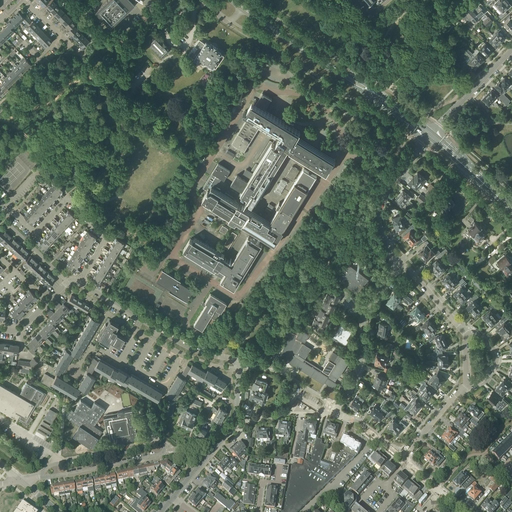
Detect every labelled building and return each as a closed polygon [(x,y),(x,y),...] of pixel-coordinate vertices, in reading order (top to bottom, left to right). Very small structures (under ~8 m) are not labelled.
[(52,0),(46,6),(50,10),(56,4),(58,2),(55,0),(52,0)] [(105,0),(95,11),(110,27),(134,3),(133,2),(134,0),(105,0)] [(495,0),(493,0),(489,5),(491,7),(493,5),(497,9),(506,0),(497,0),(496,1),(495,0)] [(506,0),(497,9),(501,13),(498,15),(501,18),(507,13),(505,10),(510,5),(508,3),(509,2),(506,0)] [(54,14),(60,8),(56,4),(50,10),(54,14)] [(471,8),(462,16),(468,22),(482,9),(479,6),(474,11),(471,8)] [(57,18),(64,12),(60,8),(54,14),(57,18)] [(468,22),(468,23),(471,27),(478,21),(477,19),(485,13),(482,9),(468,22)] [(28,26),(31,22),(22,12),(20,14),(18,12),(14,16),(20,22),(23,20),(28,26)] [(61,22),(67,16),(64,12),(57,18),(61,22)] [(146,23),(151,17),(146,12),(141,17),(146,23)] [(16,26),(20,22),(14,16),(10,20),(16,26)] [(65,26),(71,19),(67,16),(61,22),(65,26)] [(487,27),(493,21),(489,16),(483,22),(487,27)] [(73,25),(75,24),(71,19),(65,26),(69,29),(69,30),(73,25)] [(12,30),(16,26),(10,20),(6,23),(8,25),(12,30)] [(29,32),(36,25),(33,21),(31,22),(28,26),(26,27),(25,28),(25,29),(29,33),(29,32)] [(67,31),(71,35),(77,29),(79,27),(75,24),(73,25),(69,30),(69,29),(67,31)] [(14,32),(12,30),(8,25),(4,29),(10,35),(14,32)] [(34,35),(40,29),(36,25),(29,32),(30,34),(31,33),(34,35)] [(6,39),(10,35),(4,29),(0,33),(6,39)] [(37,40),(44,33),(40,29),(34,35),(37,38),(35,39),(37,40)] [(75,39),(81,33),(77,29),(71,35),(75,39)] [(494,36),(500,42),(505,38),(498,32),(494,36)] [(41,43),(48,37),(44,33),(37,40),(38,41),(39,40),(41,43)] [(78,43),(85,37),(81,33),(75,39),(78,43)] [(85,37),(78,43),(82,47),(85,44),(88,47),(98,37),(96,35),(90,39),(89,41),(85,37)] [(161,43),(154,36),(147,43),(161,57),(169,50),(166,47),(162,42),(161,43)] [(496,47),(500,42),(494,36),(489,41),(496,47)] [(41,43),(40,45),(44,49),(52,41),(48,37),(41,43)] [(447,41),(453,48),(457,45),(451,38),(447,41)] [(205,43),(199,39),(194,46),(196,48),(194,51),(191,50),(188,55),(198,62),(200,59),(207,64),(206,64),(212,68),(213,67),(215,69),(224,56),(220,54),(221,53),(217,50),(218,49),(211,44),(210,45),(205,42),(205,43)] [(485,44),(483,42),(478,47),(480,49),(487,56),(492,51),(485,44)] [(475,56),(468,50),(467,50),(466,51),(473,58),(479,64),(484,59),(477,53),(475,56)] [(465,61),(466,62),(463,65),(466,69),(470,64),(475,69),(479,64),(473,58),(466,51),(465,53),(469,57),(465,61)] [(31,65),(27,61),(24,57),(23,59),(24,60),(21,62),(27,68),(31,65)] [(23,72),(27,68),(21,62),(18,65),(17,64),(16,65),(23,72)] [(19,76),(23,72),(16,65),(15,66),(16,67),(13,70),(19,76)] [(16,80),(19,76),(13,70),(11,72),(10,71),(9,72),(16,80)] [(12,84),(16,80),(9,72),(7,74),(8,75),(6,77),(12,84)] [(6,77),(4,75),(0,79),(3,83),(8,87),(12,84),(6,77)] [(507,88),(509,90),(511,86),(511,85),(511,84),(510,83),(504,77),(503,77),(501,79),(501,80),(500,81),(507,88)] [(495,86),(503,93),(504,94),(505,92),(504,91),(507,88),(500,81),(500,82),(498,82),(497,83),(497,84),(495,86)] [(9,89),(8,87),(3,83),(0,85),(0,87),(5,93),(9,89)] [(487,94),(494,101),(498,96),(491,90),(487,94)] [(237,220),(260,234),(256,241),(249,237),(234,261),(231,260),(230,262),(223,257),(224,255),(222,254),(195,237),(193,240),(190,239),(184,249),(186,251),(185,252),(215,270),(213,273),(222,279),(221,281),(234,289),(262,245),(258,242),(262,236),(274,243),(284,228),(317,176),(312,172),(315,167),(327,174),(336,160),(298,137),(300,132),(290,126),(265,110),(272,99),(261,92),(259,96),(260,97),(256,105),(252,102),(246,111),(245,111),(244,111),(244,112),(244,113),(245,113),(245,114),(248,116),(232,143),(245,151),(261,124),(282,137),(280,139),(279,138),(276,142),(275,142),(274,144),(272,142),(248,181),(237,175),(231,184),(242,191),(241,193),(247,197),(247,198),(247,199),(243,206),(236,202),(215,189),(222,178),(224,180),(230,171),(218,163),(201,191),(206,193),(203,198),(205,200),(205,201),(230,217),(229,218),(236,222),(237,220)] [(501,95),(508,103),(510,101),(504,94),(503,93),(501,95)] [(490,105),(494,101),(487,94),(483,99),(481,101),(484,103),(485,101),(490,105)] [(508,103),(501,95),(498,97),(508,106),(510,104),(508,103)] [(239,108),(243,101),(239,98),(235,105),(239,108)] [(351,142),(349,144),(348,149),(356,154),(358,152),(359,147),(351,142)] [(414,178),(421,183),(425,179),(424,178),(424,177),(423,176),(422,176),(418,173),(417,173),(416,173),(415,175),(415,176),(414,178)] [(419,190),(421,187),(422,185),(420,184),(421,183),(414,178),(413,177),(413,178),(411,180),(409,181),(409,182),(416,188),(417,188),(419,190)] [(47,191),(55,199),(63,191),(55,183),(47,191)] [(435,188),(431,184),(427,189),(431,193),(435,188)] [(399,195),(412,206),(413,205),(412,204),(412,203),(409,201),(412,198),(403,190),(399,195)] [(48,208),(55,199),(47,191),(39,200),(48,208)] [(410,208),(412,206),(399,195),(394,202),(397,205),(399,203),(402,206),(404,208),(406,205),(410,208)] [(440,207),(438,205),(435,209),(440,212),(442,209),(446,212),(451,206),(452,207),(455,204),(453,203),(454,202),(450,199),(449,200),(448,198),(446,200),(445,201),(444,202),(440,207)] [(31,208),(40,216),(48,208),(39,200),(31,208)] [(24,217),(32,225),(40,216),(31,208),(24,217)] [(60,219),(68,226),(76,218),(68,211),(60,219)] [(395,224),(403,221),(401,215),(393,218),(393,219),(392,219),(393,221),(394,221),(395,224)] [(61,235),(68,226),(60,219),(52,227),(61,235)] [(403,221),(395,224),(395,227),(395,228),(395,229),(396,230),(397,230),(405,227),(403,221)] [(475,222),(474,221),(471,224),(472,225),(469,229),(467,231),(470,234),(472,236),(481,227),(480,225),(479,226),(476,222),(475,222)] [(407,241),(414,235),(410,230),(415,226),(413,224),(409,227),(405,230),(407,233),(404,236),(407,241)] [(228,229),(223,226),(219,231),(225,234),(228,229)] [(45,236),(53,243),(61,235),(52,227),(45,236)] [(483,230),(481,228),(482,227),(481,227),(472,236),(476,241),(475,242),(475,243),(475,244),(475,245),(476,245),(476,246),(477,246),(478,246),(478,245),(479,245),(485,239),(484,238),(482,236),(487,232),(484,229),(483,230)] [(81,241),(90,247),(96,237),(87,231),(81,241)] [(228,250),(237,235),(232,232),(223,247),(228,250)] [(4,246),(12,238),(8,234),(0,242),(4,246)] [(423,242),(428,237),(426,234),(420,239),(423,242)] [(414,235),(407,241),(411,245),(418,239),(414,235)] [(45,252),(53,243),(45,236),(37,244),(45,252)] [(9,250),(16,242),(12,238),(4,246),(9,250)] [(110,248),(119,254),(125,244),(116,238),(110,248)] [(84,257),(90,247),(81,241),(75,251),(84,257)] [(13,254),(20,245),(16,242),(9,250),(13,254)] [(422,257),(430,249),(432,248),(428,242),(426,244),(426,245),(418,253),(419,254),(419,255),(420,256),(421,256),(422,257)] [(17,258),(25,249),(20,245),(13,254),(17,258)] [(113,264),(119,254),(110,248),(104,258),(113,264)] [(441,253),(440,253),(436,256),(438,259),(448,250),(446,248),(441,253)] [(25,249),(17,258),(21,262),(29,253),(25,249)] [(434,254),(433,252),(430,249),(422,257),(422,258),(422,259),(424,260),(426,262),(434,254),(436,256),(440,253),(438,250),(434,254)] [(69,261),(78,267),(84,257),(75,251),(69,261)] [(500,269),(502,267),(511,261),(509,258),(509,257),(508,255),(507,255),(506,255),(505,256),(504,254),(501,257),(500,258),(501,259),(498,262),(496,264),(498,267),(500,269)] [(482,262),(486,259),(483,255),(478,258),(479,259),(475,262),(477,265),(481,262),(482,262)] [(497,260),(493,255),(488,260),(491,264),(497,260)] [(27,268),(34,260),(29,256),(26,259),(27,259),(22,264),(27,268)] [(98,267),(107,273),(113,264),(104,258),(98,267)] [(438,275),(446,269),(446,268),(444,266),(451,260),(449,258),(442,263),(440,265),(434,271),(434,272),(435,273),(436,273),(438,275)] [(434,271),(440,265),(442,263),(438,259),(430,266),(432,268),(432,269),(433,270),(434,271)] [(31,272),(38,264),(34,260),(27,268),(31,272)] [(75,271),(78,267),(69,261),(66,266),(75,271)] [(511,262),(511,261),(502,267),(504,270),(502,272),(505,275),(507,273),(511,269),(511,262)] [(35,276),(42,268),(38,264),(31,272),(35,276)] [(357,294),(369,279),(350,265),(338,280),(357,294)] [(101,283),(107,273),(98,267),(92,277),(101,283)] [(39,280),(47,272),(42,268),(35,276),(39,280)] [(178,281),(178,280),(179,280),(163,270),(156,281),(171,291),(170,292),(170,291),(170,292),(186,301),(193,290),(178,281)] [(44,284),(51,276),(47,272),(39,280),(44,284)] [(452,279),(448,274),(442,280),(444,282),(443,283),(445,284),(446,285),(452,279)] [(51,276),(44,284),(48,288),(55,280),(51,276)] [(463,282),(465,280),(463,278),(461,280),(459,282),(454,277),(452,279),(446,285),(446,286),(447,287),(448,287),(450,289),(457,284),(457,283),(459,285),(460,285),(463,282)] [(467,291),(467,290),(465,289),(464,290),(461,288),(467,283),(465,280),(463,282),(460,285),(460,286),(457,289),(456,290),(457,291),(454,294),(454,295),(455,297),(456,296),(458,298),(467,291)] [(341,297),(335,294),(336,291),(332,289),(329,294),(327,294),(322,304),(324,305),(322,309),(319,308),(317,314),(318,314),(316,319),(315,318),(312,324),(319,327),(317,330),(322,332),(324,326),(326,327),(331,316),(330,316),(332,312),(334,313),(337,307),(336,306),(338,302),(341,297)] [(25,295),(33,303),(37,298),(29,291),(25,295)] [(397,303),(399,301),(400,301),(402,302),(403,301),(405,303),(406,301),(409,303),(409,304),(410,305),(413,301),(412,300),(404,293),(401,297),(402,297),(402,298),(398,296),(394,293),(392,296),(391,296),(390,297),(391,298),(390,298),(397,303)] [(220,313),(226,304),(210,294),(204,303),(206,304),(193,325),(202,331),(210,317),(214,320),(216,319),(220,313)] [(469,312),(470,312),(471,311),(478,305),(477,305),(475,303),(476,302),(474,300),(478,297),(476,294),(472,298),(468,302),(470,304),(466,307),(468,309),(467,309),(467,310),(469,312)] [(29,307),(33,303),(25,295),(21,299),(29,307)] [(74,305),(78,299),(71,295),(68,300),(64,304),(67,307),(71,303),(74,305)] [(397,303),(390,298),(389,300),(388,300),(387,302),(387,303),(390,306),(389,308),(391,310),(393,308),(396,305),(401,309),(403,307),(397,303)] [(25,311),(29,307),(21,299),(17,303),(25,311)] [(80,308),(84,303),(78,299),(74,305),(80,308)] [(244,305),(241,302),(234,310),(238,313),(244,305)] [(21,315),(25,311),(17,303),(13,307),(21,315)] [(59,305),(58,306),(59,307),(66,313),(69,310),(67,307),(64,304),(63,303),(61,306),(59,305)] [(90,306),(84,303),(80,308),(87,312),(90,306)] [(478,305),(471,311),(472,313),(474,316),(475,316),(475,315),(476,315),(480,311),(482,313),(488,308),(486,306),(484,306),(483,307),(483,308),(481,310),(479,307),(480,307),(478,305)] [(17,319),(21,315),(13,307),(8,313),(10,315),(11,314),(17,319)] [(62,317),(66,313),(59,307),(56,311),(62,317)] [(414,317),(420,311),(419,309),(419,308),(418,307),(417,307),(416,307),(410,312),(414,317)] [(53,314),(52,312),(49,309),(47,311),(52,315),(58,321),(59,322),(63,318),(62,317),(56,311),(53,314)] [(486,322),(495,314),(491,310),(483,316),(482,317),(482,318),(484,317),(485,318),(484,319),(486,322)] [(412,319),(409,321),(411,322),(413,320),(415,319),(418,321),(424,316),(424,315),(424,314),(423,313),(422,313),(420,311),(414,317),(412,319)] [(503,320),(507,316),(509,314),(507,312),(500,318),(502,321),(503,320)] [(495,314),(486,322),(489,325),(490,324),(491,326),(490,326),(491,327),(492,326),(499,319),(495,314)] [(58,321),(52,315),(48,319),(50,321),(54,325),(58,321)] [(80,354),(81,352),(99,322),(87,315),(84,320),(88,322),(72,350),(80,354)] [(504,322),(508,318),(507,316),(503,320),(502,321),(495,327),(497,329),(497,330),(497,331),(499,332),(501,334),(509,326),(511,324),(510,321),(506,325),(504,323),(504,322)] [(398,323),(402,327),(407,323),(402,318),(398,323)] [(426,331),(432,325),(432,324),(432,323),(431,322),(430,322),(428,320),(421,327),(419,325),(418,325),(415,328),(417,330),(420,327),(422,329),(423,328),(426,331)] [(56,327),(54,325),(50,321),(46,325),(52,331),(56,327)] [(118,326),(115,324),(109,321),(106,325),(105,325),(97,339),(108,346),(111,341),(120,347),(125,338),(115,333),(116,331),(115,330),(118,326)] [(346,327),(341,324),(337,331),(336,332),(334,331),(331,335),(332,336),(331,339),(337,343),(339,340),(346,344),(349,340),(347,339),(347,338),(348,338),(352,331),(348,328),(347,328),(347,329),(345,328),(346,327)] [(49,335),(52,331),(46,325),(42,329),(49,335)] [(429,340),(434,336),(434,335),(432,333),(436,329),(434,327),(435,326),(434,325),(433,325),(432,325),(426,331),(430,335),(427,337),(429,340)] [(511,329),(509,326),(501,334),(500,334),(505,339),(511,332),(511,329)] [(45,339),(49,335),(42,329),(39,332),(45,339)] [(337,355),(333,352),(329,359),(330,359),(329,360),(322,371),(321,370),(304,359),(311,349),(304,344),(301,343),(302,341),(305,342),(309,335),(300,329),(299,331),(297,330),(296,334),(293,333),(291,332),(281,352),(288,355),(287,358),(288,358),(290,359),(289,361),(291,362),(292,362),(295,364),(299,367),(300,368),(301,368),(308,373),(309,373),(316,377),(316,378),(323,382),(323,383),(324,383),(325,380),(328,382),(328,384),(334,387),(336,384),(334,382),(338,377),(339,377),(338,376),(343,369),(348,362),(338,355),(337,355)] [(385,337),(386,331),(379,329),(378,335),(377,335),(378,336),(377,339),(381,340),(382,336),(385,337)] [(41,342),(45,339),(39,332),(35,336),(41,342)] [(434,336),(429,340),(428,340),(430,342),(435,338),(436,340),(435,340),(437,344),(444,340),(441,334),(438,335),(438,336),(435,337),(434,336)] [(37,346),(41,342),(35,336),(31,340),(37,346)] [(34,350),(37,346),(31,340),(27,344),(31,348),(29,350),(33,354),(35,352),(34,350)] [(444,348),(448,347),(444,340),(437,344),(439,348),(440,347),(441,349),(437,349),(433,350),(433,353),(437,352),(442,352),(442,349),(444,348)] [(80,354),(72,350),(69,348),(67,350),(73,355),(78,357),(80,354)] [(62,373),(65,369),(73,355),(67,350),(66,349),(54,369),(56,369),(60,372),(62,373)] [(442,355),(442,352),(437,352),(433,353),(428,353),(428,356),(434,356),(434,357),(439,357),(439,361),(448,361),(448,357),(447,357),(447,355),(442,355)] [(390,363),(391,359),(387,358),(377,355),(376,356),(375,357),(376,359),(375,363),(376,364),(385,366),(386,362),(390,363)] [(98,361),(97,360),(93,358),(86,371),(91,374),(95,368),(113,379),(114,377),(126,384),(126,383),(128,384),(157,401),(162,393),(131,375),(130,376),(118,369),(118,371),(99,360),(98,361)] [(448,367),(447,365),(448,365),(448,361),(439,361),(439,366),(434,366),(431,365),(430,367),(438,370),(439,367),(448,367)] [(192,375),(197,367),(192,364),(191,367),(190,369),(189,371),(188,372),(192,375)] [(197,378),(201,370),(197,367),(192,375),(197,378)] [(441,384),(445,379),(437,373),(438,370),(430,367),(430,369),(432,370),(433,371),(437,374),(436,375),(437,376),(434,379),(441,384)] [(201,370),(197,378),(202,381),(203,378),(206,373),(201,370)] [(203,378),(208,381),(212,373),(207,370),(206,373),(203,378)] [(86,392),(89,387),(95,378),(87,373),(78,387),(86,392)] [(208,381),(212,384),(213,384),(216,377),(217,376),(212,373),(208,381)] [(395,380),(396,378),(395,377),(387,373),(385,378),(377,375),(375,380),(384,384),(385,381),(388,382),(389,380),(388,380),(389,378),(394,380),(395,380)] [(45,384),(49,377),(45,374),(40,381),(45,384)] [(175,380),(182,385),(185,380),(177,375),(175,380)] [(75,398),(80,390),(56,376),(54,379),(51,384),(75,398)] [(49,377),(45,384),(49,387),(51,384),(54,379),(49,377)] [(216,388),(221,380),(216,377),(213,384),(212,384),(211,385),(216,388)] [(430,397),(431,396),(433,394),(433,393),(427,387),(428,386),(425,383),(426,382),(423,380),(422,380),(421,378),(419,380),(420,381),(423,383),(419,388),(420,388),(421,389),(430,397)] [(253,389),(250,397),(265,402),(268,394),(264,392),(267,383),(255,379),(256,380),(256,381),(255,382),(255,383),(254,383),(252,388),(253,389)] [(437,388),(441,384),(434,379),(433,381),(430,379),(429,381),(437,388)] [(180,389),(182,385),(175,380),(172,385),(180,389)] [(221,380),(216,388),(221,391),(226,383),(221,380)] [(384,384),(375,380),(374,385),(382,388),(382,390),(385,391),(384,393),(385,393),(383,396),(387,397),(386,399),(389,400),(393,402),(395,395),(391,394),(392,391),(388,390),(389,389),(386,388),(388,385),(384,384)] [(500,384),(506,390),(509,387),(509,388),(511,386),(503,380),(502,382),(501,382),(500,383),(500,384)] [(0,409),(12,417),(16,411),(22,414),(19,419),(21,420),(20,421),(26,425),(32,419),(29,417),(36,406),(38,407),(45,394),(43,393),(26,383),(19,395),(0,384),(0,409)] [(502,395),(506,390),(500,384),(498,386),(497,386),(496,388),(496,389),(502,395)] [(169,390),(177,394),(180,389),(172,385),(169,390)] [(427,401),(427,400),(428,400),(429,398),(429,397),(430,397),(421,389),(420,388),(417,393),(418,393),(427,401)] [(174,399),(177,394),(169,390),(166,394),(169,396),(168,398),(169,399),(172,399),(173,398),(174,399)] [(413,398),(416,399),(418,397),(415,395),(411,392),(411,391),(409,393),(409,395),(413,398)] [(489,400),(498,408),(501,411),(507,403),(503,400),(501,402),(491,394),(492,393),(486,399),(489,401),(489,400)] [(358,398),(356,396),(354,398),(349,405),(352,408),(360,397),(359,396),(358,398)] [(360,397),(352,408),(356,411),(364,400),(361,397),(361,398),(360,397)] [(418,402),(416,399),(413,398),(410,402),(409,402),(419,410),(422,407),(421,407),(422,405),(421,403),(420,404),(418,402)] [(200,407),(202,402),(193,399),(191,404),(200,407)] [(84,417),(94,424),(104,409),(94,402),(91,407),(80,400),(74,410),(71,409),(66,416),(79,425),(84,417)] [(172,416),(175,402),(167,400),(164,414),(172,416)] [(419,410),(409,402),(407,404),(406,406),(401,403),(399,405),(405,410),(407,408),(408,409),(411,411),(413,413),(414,414),(416,413),(417,413),(419,410)] [(216,414),(223,418),(226,413),(226,411),(219,408),(218,411),(213,406),(210,411),(216,414)] [(375,417),(380,411),(374,407),(372,410),(370,409),(368,412),(370,413),(371,414),(370,414),(372,415),(373,415),(375,417)] [(480,414),(473,407),(468,413),(474,418),(472,420),(476,423),(478,421),(479,422),(484,415),(481,413),(480,414)] [(57,414),(54,412),(50,410),(45,419),(52,423),(57,414)] [(109,444),(116,443),(137,439),(132,410),(117,413),(118,415),(103,418),(109,444)] [(186,412),(184,411),(181,417),(184,418),(181,426),(191,430),(194,423),(193,423),(196,415),(187,411),(186,412)] [(380,411),(375,417),(378,420),(378,419),(380,421),(385,415),(380,411)] [(220,423),(223,418),(216,414),(211,422),(210,423),(211,424),(213,425),(215,426),(218,422),(220,423)] [(469,422),(462,415),(460,417),(459,417),(458,419),(458,420),(464,426),(466,427),(467,427),(469,425),(468,423),(469,422)] [(393,430),(398,424),(395,422),(396,421),(394,419),(388,427),(390,428),(390,429),(391,430),(392,430),(393,430)] [(91,448),(100,435),(102,432),(84,420),(81,424),(73,436),(91,448)] [(207,433),(208,431),(205,429),(207,426),(207,424),(208,422),(205,420),(198,435),(201,437),(202,434),(204,436),(206,433),(207,433)] [(398,424),(393,430),(393,431),(393,432),(394,433),(395,433),(397,434),(401,430),(402,431),(406,426),(407,425),(401,420),(398,424)] [(466,431),(468,429),(466,427),(464,426),(458,420),(456,422),(455,422),(454,423),(454,424),(454,425),(460,430),(458,432),(460,433),(460,434),(463,436),(465,434),(463,432),(465,430),(466,431)] [(306,422),(305,423),(304,432),(303,436),(302,436),(302,434),(301,433),(300,433),(299,433),(294,459),(304,461),(305,454),(308,437),(309,435),(309,434),(309,432),(310,425),(310,423),(306,422)] [(315,436),(317,424),(310,423),(310,425),(309,432),(309,434),(309,435),(308,437),(311,438),(311,436),(315,436)] [(283,446),(284,437),(285,433),(286,425),(280,424),(279,431),(276,431),(275,436),(284,437),(283,446)] [(326,435),(330,436),(333,426),(328,424),(327,427),(326,427),(325,431),(324,431),(323,434),(324,434),(323,437),(325,437),(326,435)] [(333,426),(330,436),(336,438),(337,435),(338,431),(337,431),(338,428),(333,426)] [(458,436),(457,435),(450,429),(449,431),(448,431),(446,433),(453,440),(455,437),(456,438),(458,436)] [(267,431),(266,430),(265,430),(264,431),(264,440),(267,440),(267,442),(267,446),(269,446),(269,450),(275,450),(275,442),(270,442),(270,431),(267,431)] [(454,452),(456,450),(452,447),(454,445),(453,444),(455,441),(453,440),(446,433),(444,436),(444,437),(442,439),(450,445),(448,448),(454,452)] [(328,475),(318,470),(309,464),(304,461),(303,467),(293,465),(284,511),(298,511),(354,458),(356,454),(358,455),(362,446),(361,445),(361,444),(355,442),(356,441),(350,438),(345,435),(332,465),(328,475)] [(318,470),(321,460),(326,446),(321,445),(322,441),(317,440),(309,464),(318,470)] [(500,446),(507,453),(510,450),(511,449),(504,442),(500,446)] [(248,454),(248,451),(240,443),(240,444),(232,452),(232,451),(232,452),(241,461),(248,454)] [(504,456),(507,453),(500,446),(496,450),(503,457),(504,456)] [(427,461),(429,463),(438,453),(438,452),(433,448),(431,451),(434,453),(433,455),(430,453),(425,459),(425,460),(426,461),(427,461)] [(502,458),(503,457),(496,450),(492,454),(499,461),(502,458)] [(373,453),(368,460),(371,462),(375,466),(376,465),(383,457),(380,454),(378,453),(377,453),(376,455),(374,452),(373,453)] [(438,453),(429,463),(431,464),(431,465),(432,466),(433,466),(433,467),(435,464),(438,467),(442,462),(440,461),(442,459),(438,455),(439,454),(438,453)] [(383,457),(376,465),(380,468),(380,469),(379,470),(382,472),(388,465),(386,463),(386,462),(387,462),(387,461),(386,459),(385,458),(383,457)] [(235,460),(233,458),(229,462),(226,459),(225,459),(224,461),(222,463),(228,469),(231,472),(236,467),(239,464),(235,460)] [(328,475),(332,465),(321,460),(318,470),(328,475)] [(160,468),(164,463),(149,467),(149,468),(145,468),(146,474),(147,474),(147,477),(151,476),(151,474),(154,473),(155,473),(157,471),(158,470),(160,468)] [(164,471),(169,465),(167,463),(164,463),(160,468),(162,469),(164,471)] [(232,473),(231,472),(228,469),(222,463),(220,465),(219,465),(218,466),(218,467),(218,468),(224,473),(226,470),(231,475),(232,473)] [(388,465),(382,472),(389,478),(396,470),(394,468),(390,465),(389,464),(388,465)] [(169,465),(164,471),(168,474),(173,468),(169,465)] [(146,474),(145,468),(141,469),(140,469),(137,469),(139,477),(139,479),(147,477),(147,474),(146,474)] [(173,468),(168,474),(163,481),(169,486),(174,480),(179,474),(177,473),(177,471),(173,468)] [(361,477),(369,484),(371,481),(374,476),(367,470),(361,477)] [(227,478),(225,477),(222,474),(220,477),(223,479),(227,483),(232,488),(235,485),(227,478)] [(401,474),(394,482),(401,488),(407,481),(408,480),(406,479),(401,474)] [(466,489),(475,481),(470,477),(467,479),(462,474),(454,483),(458,487),(458,486),(460,488),(463,485),(466,489)] [(207,480),(213,486),(215,488),(216,488),(217,486),(217,484),(216,483),(217,481),(211,476),(209,478),(208,478),(207,479),(207,480)] [(493,493),(501,484),(497,480),(493,476),(489,480),(494,484),(493,484),(492,484),(490,486),(491,487),(489,490),(493,493)] [(367,486),(369,484),(361,477),(357,481),(365,487),(366,486),(367,486)] [(154,487),(157,490),(160,492),(162,491),(163,489),(164,488),(161,486),(163,483),(158,479),(155,482),(157,483),(154,487)] [(213,490),(215,488),(213,486),(207,480),(207,481),(206,481),(205,482),(205,483),(204,483),(203,485),(209,490),(211,489),(213,490)] [(363,489),(365,487),(357,481),(354,485),(355,486),(362,492),(364,489),(363,489)] [(407,481),(401,488),(404,490),(408,494),(409,493),(416,485),(413,483),(411,481),(410,482),(410,483),(409,483),(407,481)] [(237,493),(232,488),(227,483),(222,488),(229,494),(233,497),(237,493)] [(502,483),(500,486),(498,489),(502,493),(504,490),(507,487),(502,483)] [(256,485),(246,484),(245,491),(255,492),(256,485)] [(409,493),(408,494),(413,498),(415,501),(421,493),(419,491),(420,490),(420,489),(419,488),(416,485),(409,493)] [(53,495),(59,494),(58,486),(52,487),(52,488),(51,489),(52,495),(53,495)] [(150,492),(154,494),(157,497),(157,496),(159,495),(159,494),(160,492),(157,490),(154,487),(153,486),(151,488),(152,489),(150,492)] [(360,494),(362,492),(355,486),(351,490),(350,489),(348,492),(349,493),(356,499),(356,498),(359,494),(360,494)] [(146,508),(147,509),(150,505),(144,499),(147,495),(143,492),(142,491),(140,489),(136,494),(141,498),(138,501),(138,502),(140,503),(146,508)] [(480,494),(482,493),(478,490),(477,491),(474,489),(468,496),(471,499),(473,502),(474,501),(478,497),(479,499),(482,496),(480,494)] [(199,490),(195,494),(202,500),(203,500),(206,496),(199,490)] [(505,498),(499,506),(503,509),(509,501),(511,497),(511,491),(505,498)] [(357,501),(356,499),(349,493),(345,498),(345,502),(357,501)] [(200,505),(203,501),(203,500),(202,500),(195,494),(192,498),(199,504),(200,505)] [(218,494),(215,498),(230,511),(231,509),(233,507),(235,505),(230,500),(228,503),(218,494)] [(114,498),(110,503),(108,505),(113,509),(120,500),(115,497),(114,498)] [(243,504),(253,506),(254,499),(244,497),(243,504)] [(199,504),(192,498),(188,502),(196,508),(199,504)] [(407,504),(405,503),(400,499),(399,498),(396,502),(395,502),(393,504),(400,510),(401,511),(407,504)] [(144,511),(147,509),(146,508),(140,503),(136,499),(129,507),(135,511),(144,511)] [(357,501),(345,502),(345,506),(351,510),(357,503),(357,501)] [(503,509),(502,509),(505,511),(509,507),(511,503),(509,501),(503,509)] [(486,511),(491,505),(487,502),(482,508),(484,510),(485,511),(486,511)] [(35,511),(22,503),(15,511),(35,511)] [(493,511),(498,507),(494,503),(492,506),(491,505),(486,511),(493,511)]
